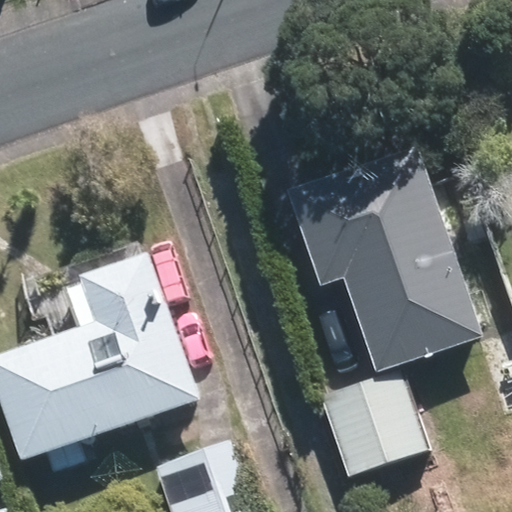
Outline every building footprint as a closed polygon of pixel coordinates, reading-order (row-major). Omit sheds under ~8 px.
[(429,152),(321,190),(348,268),(377,258),(411,356),(491,328),(429,152)] [(125,323),(18,358),(48,447),(209,395),(164,258),(109,275),(125,323)] [(412,378),(336,402),(358,471),(434,447),(412,378)] [(0,475),(15,470),(0,429),(0,475)] [(243,511),(222,446),(167,463),(182,511),(243,511)]
